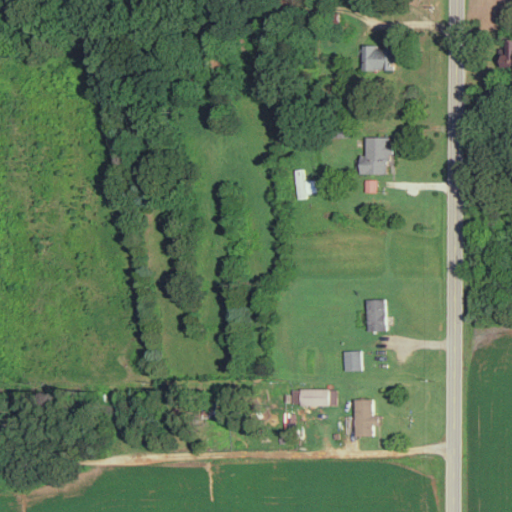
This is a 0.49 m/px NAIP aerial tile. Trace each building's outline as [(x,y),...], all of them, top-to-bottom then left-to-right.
[(365,68),(395,69),(396,45),(366,44),(365,68)] [(394,171),(393,135),(369,135),(370,153),(365,153),(365,172),(394,171)] [(379,191),(379,178),(368,178),(368,191),(379,191)] [(370,298),(371,329),(390,329),(388,297),(370,298)] [(348,369),(364,368),(364,348),(347,349),(348,369)] [(340,388),(295,387),(295,403),(339,404),(340,388)] [(376,413),(376,397),(358,398),(358,435),(377,434),(376,424),(383,424),(383,413),(376,413)]
